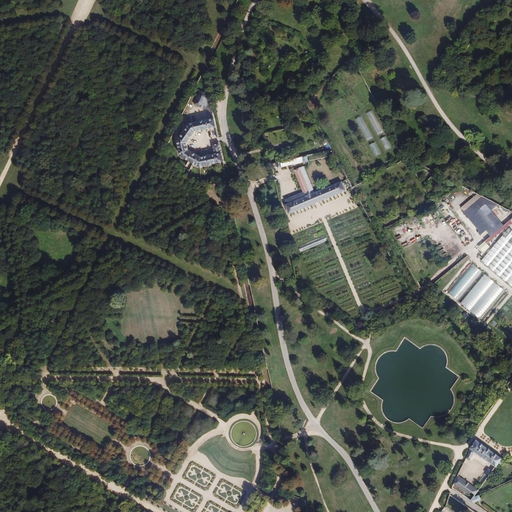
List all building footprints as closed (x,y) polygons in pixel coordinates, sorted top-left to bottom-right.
[(208,96),(199,92),(193,105),(212,113),(208,96)] [(373,110),(368,112),(376,135),(382,133),(373,110)] [(361,116),(356,119),(368,141),(373,138),(361,116)] [(200,168),(225,162),(220,143),(213,145),(214,154),(201,157),(190,150),(188,143),(196,132),(209,129),(215,128),(216,128),(215,118),(190,123),(177,141),(180,156),(200,168)] [(279,133),(279,135),(285,134),(284,130),(265,132),(266,142),(274,142),(274,134),(279,133)] [(380,139),(386,150),(391,147),(386,136),(380,139)] [(370,144),(375,156),(380,154),(375,142),(370,144)] [(326,156),(325,150),(304,155),(306,161),(326,156)] [(298,156),(279,161),(280,166),(300,162),(298,156)] [(318,204),(345,193),(341,182),(314,193),(303,167),(293,171),(301,193),(282,201),(288,216),(318,204)] [(489,237),(502,226),(490,210),(496,205),(479,196),(461,211),(479,235),(484,231),(489,237)] [(511,287),(511,232),(507,228),(479,261),(511,288),(511,287)] [(482,271),(472,263),(448,292),(458,301),(482,271)] [(505,290),(486,274),(461,304),(480,319),(505,290)] [(476,439),(469,449),(470,450),(466,458),(470,460),(475,452),(493,465),(495,467),(496,468),(499,464),(502,460),(503,458),(476,439)] [(478,490),(457,476),(454,484),(472,498),(474,496),(478,490)] [(474,496),(472,498),(470,501),(474,504),(481,500),(479,495),(475,497),(474,496)]
